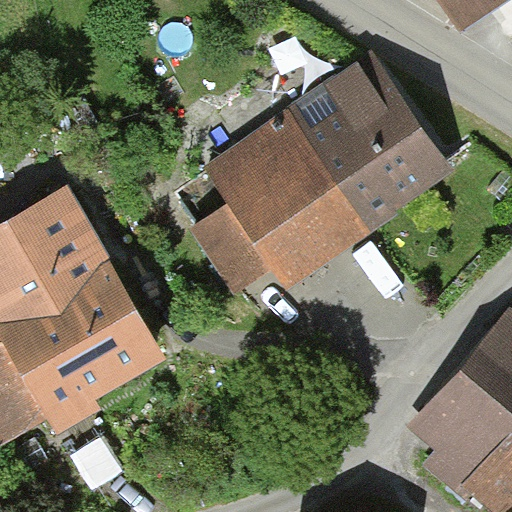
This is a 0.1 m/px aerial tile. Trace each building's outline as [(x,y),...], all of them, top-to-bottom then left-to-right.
[(438,0),(458,29),(501,0),(438,0)] [(372,69),(212,170),(235,205),(272,264),(281,277),(440,177),(372,69)] [(233,289),(272,264),(235,205),(196,230),(233,289)] [(39,258),(0,282),(0,325),(3,330),(53,410),(60,422),(160,360),(70,217),(29,242),(39,258)] [(0,442),(53,410),(3,330),(0,331),(0,442)] [(462,490),(511,435),(511,330),(409,442),(462,490)] [(511,511),(511,435),(462,490),(486,511),(511,511)]
